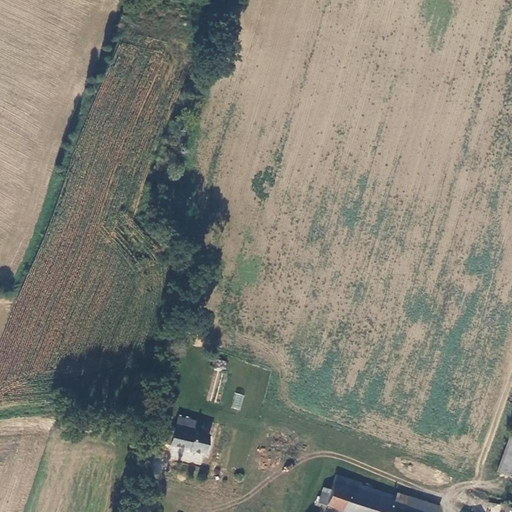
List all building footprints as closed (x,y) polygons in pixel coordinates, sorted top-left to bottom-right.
[(240,411),(245,396),(235,393),(230,407),(240,411)] [(164,426),(160,441),(188,449),(188,450),(204,454),(209,436),(192,431),(195,422),(177,417),(174,428),(164,426)] [(511,479),(511,433),(497,474),(511,479)] [(319,503),(347,511),(411,511),(404,509),(403,511),(402,511),(390,508),(394,498),(360,487),(361,484),(335,475),(329,491),(323,489),(319,503)] [(403,511),(404,509),(411,511),(436,511),(438,508),(395,494),(394,498),(390,508),(402,511),(403,511)]
